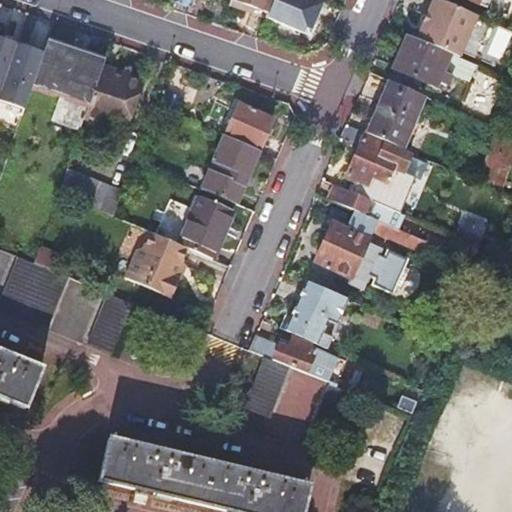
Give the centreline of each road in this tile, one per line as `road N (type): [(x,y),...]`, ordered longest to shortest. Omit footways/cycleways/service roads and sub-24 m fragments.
road 1 (residential): [(68,0),(331,91)]
road 2 (residential): [(331,91),(226,342)]
